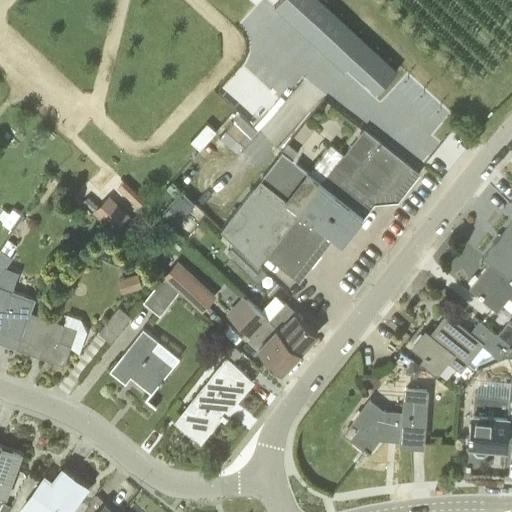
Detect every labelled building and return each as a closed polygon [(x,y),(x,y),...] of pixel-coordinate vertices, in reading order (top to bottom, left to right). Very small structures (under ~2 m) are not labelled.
[(325,0),(281,0),(277,6),(345,70),(350,65),(377,91),(399,68),(325,0)] [(282,150),(221,228),(227,233),(237,243),(258,263),(266,252),(300,277),(333,234),(341,241),(374,199),(397,198),(417,173),(418,173),(419,172),(418,171),(364,128),(344,153),(331,142),(308,170),(282,150)] [(110,192),(96,208),(118,228),(132,212),(110,192)] [(175,203),(163,216),(173,226),(185,213),(175,203)] [(511,221),(484,257),(489,261),(489,262),(511,279),(511,221)] [(7,238),(0,247),(0,248),(8,253),(14,243),(7,238)] [(237,243),(228,252),(254,276),(262,267),(258,263),(237,243)] [(0,248),(0,276),(14,257),(8,253),(0,248)] [(176,262),(163,277),(179,290),(202,310),(215,296),(181,265),(180,266),(176,262)] [(511,279),(489,262),(470,286),(482,296),(481,297),(497,311),(509,296),(511,298),(511,279)] [(138,276),(118,281),(122,295),(142,289),(138,276)] [(163,277),(143,301),(160,314),(179,290),(163,277)] [(0,329),(22,337),(32,310),(36,297),(0,283),(0,329)] [(244,295),(227,313),(250,335),(252,337),(269,319),(244,295)] [(286,301),(270,319),(301,348),(318,331),(286,301)] [(119,305),(99,331),(111,340),(131,314),(119,305)] [(32,310),(22,337),(43,345),(40,354),(63,362),(76,327),(32,310)] [(426,331),(414,344),(427,354),(422,359),(439,372),(449,360),(461,370),(483,343),(447,314),(430,335),(426,331)] [(250,335),(248,336),(283,370),(302,350),(301,349),(301,348),(270,319),(269,319),(252,337),(250,335)] [(511,323),(508,320),(499,331),(511,339),(511,323)] [(144,327),(110,369),(126,382),(131,375),(152,391),(174,364),(152,347),(159,339),(144,327)] [(497,330),(485,345),(500,357),(511,350),(511,339),(499,331),(499,332),(497,330)] [(227,357),(176,422),(177,423),(183,415),(207,433),(221,415),(225,418),(228,414),(225,413),(253,378),(227,357)] [(471,396),(468,445),(470,445),(472,449),(476,453),(483,454),(489,450),(491,447),(508,448),(509,428),(511,428),(511,380),(509,380),(508,399),(471,396)] [(362,425),(352,438),(364,447),(363,448),(369,453),(372,450),(370,449),(387,426),(403,427),(402,442),(422,444),(427,390),(406,388),(404,413),(385,411),(370,400),(355,420),(362,425)] [(0,495),(4,497),(20,454),(0,446),(0,495)] [(45,476),(21,509),(25,511),(67,511),(87,485),(63,468),(53,482),(45,476)] [(113,511),(97,496),(85,511),(113,511)] [(4,503),(0,511),(9,511),(12,507),(4,503)]
